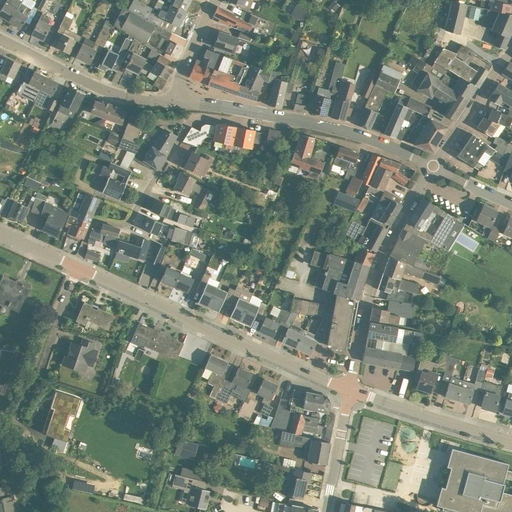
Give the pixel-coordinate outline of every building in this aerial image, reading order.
[(0,17),(9,23),(16,11),(20,4),(21,2),(17,0),(7,0),(5,4),(0,11),(0,17)] [(37,9),(41,0),(34,0),(32,6),(37,9)] [(41,0),(37,9),(44,12),(49,1),(49,0),(41,0)] [(172,0),(170,6),(185,13),(191,0),(172,0)] [(252,0),(256,1),(256,0),(229,0),(228,2),(249,10),(252,0)] [(511,5),(510,5),(489,1),(485,0),(480,0),(479,8),(487,10),(487,9),(491,10),(499,12),(511,14),(511,5)] [(135,1),(129,11),(160,28),(164,20),(178,27),(185,13),(170,6),(167,13),(159,9),(156,16),(153,14),(154,11),(135,1)] [(454,2),(452,2),(445,31),(459,35),(466,5),(463,4),(454,2)] [(20,4),(16,11),(9,23),(20,30),(27,18),(32,11),(20,4)] [(296,4),(291,15),(303,21),(308,10),(296,4)] [(123,7),(113,26),(134,39),(141,43),(145,46),(152,32),(160,36),(154,48),(156,49),(155,52),(160,55),(162,51),(177,59),(183,48),(168,40),(171,34),(160,28),(129,11),(123,7)] [(240,19),(227,12),(218,8),(213,16),(236,27),(235,30),(240,31),(251,35),(252,35),(262,38),(269,22),(249,15),(246,24),(238,22),(240,19)] [(511,14),(499,12),(491,10),(487,9),(487,10),(486,17),(494,18),(495,15),(497,15),(491,31),(508,38),(511,29),(511,14)] [(41,14),(35,26),(31,35),(43,41),(50,27),(47,25),(50,18),(41,14)] [(65,30),(60,39),(56,48),(68,54),(75,41),(78,43),(81,38),(68,31),(73,20),(65,16),(60,27),(65,30)] [(82,45),(80,49),(76,57),(89,64),(95,52),(97,49),(101,51),(109,34),(102,30),(95,43),(85,38),(82,45)] [(252,35),(251,35),(240,31),(237,40),(218,33),(214,46),(233,53),(238,40),(249,44),(252,35)] [(105,72),(107,68),(117,73),(129,49),(132,42),(124,38),(116,54),(107,49),(97,68),(105,72)] [(139,48),(141,43),(134,39),(132,42),(129,49),(134,52),(133,54),(126,68),(138,74),(146,58),(139,55),(142,49),(139,48)] [(446,67),(453,58),(456,54),(432,44),(423,57),(435,62),(446,67)] [(461,45),(456,54),(453,58),(465,66),(466,65),(473,53),(461,45)] [(147,58),(155,63),(153,67),(145,62),(142,66),(139,71),(145,75),(148,70),(158,76),(153,86),(160,90),(170,74),(171,74),(173,71),(165,66),(169,60),(160,55),(155,52),(151,50),(147,58)] [(207,85),(207,86),(214,70),(217,71),(223,56),(206,50),(203,57),(209,60),(206,66),(205,65),(205,64),(196,60),(194,65),(189,77),(201,83),(202,83),(203,84),(204,84),(207,85)] [(223,56),(217,71),(214,70),(207,86),(235,95),(239,86),(244,88),(252,71),(239,66),(233,84),(231,83),(233,77),(226,74),(232,59),(223,56)] [(408,64),(415,68),(427,74),(468,100),(476,87),(460,76),(455,83),(445,75),(449,69),(446,67),(435,62),(432,68),(422,61),(413,56),(408,64)] [(446,67),(449,69),(460,76),(476,87),(478,88),(488,72),(480,67),(480,68),(475,65),(472,69),(471,68),(470,68),(466,65),(465,66),(453,58),(446,67)] [(0,72),(0,79),(5,82),(7,76),(13,79),(19,65),(7,59),(0,73),(0,72)] [(316,96),(312,113),(311,113),(325,116),(329,100),(330,96),(336,98),(340,86),(341,81),(340,81),(345,65),(336,63),(327,91),(318,88),(316,96)] [(511,65),(508,63),(502,73),(511,79),(511,65)] [(254,67),(252,71),(244,88),(239,86),(235,95),(236,96),(256,101),(262,81),(274,84),(275,80),(274,80),(276,73),(254,67)] [(37,97),(46,78),(34,72),(27,87),(21,84),(16,94),(22,97),(25,91),(37,97)] [(379,72),(378,76),(374,85),(386,90),(393,93),(398,81),(379,72)] [(368,99),(374,85),(378,76),(369,73),(359,95),(368,99)] [(468,100),(427,74),(418,89),(431,97),(433,94),(450,104),(443,114),(409,98),(408,99),(400,96),(397,103),(408,108),(429,118),(448,127),(452,120),(454,121),(468,100)] [(48,103),(46,109),(52,112),(57,101),(51,99),(52,96),(53,96),(58,84),(46,78),(37,97),(48,103)] [(281,109),(283,99),(287,83),(275,80),(274,84),(268,106),(281,109)] [(341,81),(340,86),(336,98),(331,118),(344,122),(345,116),(351,117),(353,109),(347,108),(354,84),(341,81)] [(511,91),(499,83),(488,99),(498,104),(495,111),(511,117),(511,91)] [(374,85),(368,99),(364,107),(377,113),(386,90),(374,85)] [(58,111),(66,116),(69,109),(75,112),(83,96),(68,89),(58,111)] [(106,119),(111,106),(102,102),(101,104),(95,102),(91,113),(106,119)] [(395,138),(405,142),(411,131),(400,126),(403,120),(406,121),(411,110),(397,103),(384,135),(395,138)] [(293,112),(303,113),(306,107),(297,105),(294,105),(293,112)] [(121,124),(125,113),(118,111),(119,109),(111,106),(106,119),(121,124)] [(377,113),(364,107),(360,116),(356,125),(369,131),(377,113)] [(511,117),(495,111),(491,109),(487,120),(498,125),(511,130),(511,117)] [(36,118),(33,124),(41,128),(44,122),(36,118)] [(432,152),(448,127),(429,118),(414,145),(432,152)] [(477,128),(490,137),(498,125),(487,120),(483,118),(477,128)] [(122,138),(136,143),(141,127),(128,122),(122,138)] [(218,154),(231,158),(236,128),(217,125),(216,127),(205,125),(204,125),(203,126),(202,127),(201,127),(201,128),(200,132),(191,128),(182,142),(199,148),(202,141),(206,137),(213,138),(212,141),(221,144),(218,154)] [(236,128),(231,158),(247,163),(248,156),(241,155),(242,148),(251,149),(252,143),(263,145),(265,134),(254,132),(254,131),(236,128)] [(151,147),(153,148),(165,155),(176,137),(164,130),(158,140),(154,138),(149,146),(151,147)] [(269,130),(267,140),(265,147),(276,149),(280,132),(269,130)] [(111,131),(107,140),(117,144),(120,135),(111,131)] [(309,159),(315,139),(315,138),(300,136),(293,154),(309,159)] [(492,154),(506,164),(510,155),(511,151),(497,145),(494,150),(474,136),(459,158),(479,171),(492,154)] [(493,143),(497,145),(511,151),(511,150),(511,143),(495,137),(493,143)] [(149,165),(156,169),(165,155),(153,148),(151,147),(149,146),(144,143),(142,145),(136,143),(122,138),(118,148),(135,154),(134,157),(133,159),(147,168),(149,165)] [(356,171),(349,168),(351,162),(355,163),(358,154),(339,148),(333,166),(348,171),(344,182),(350,184),(353,177),(356,171)] [(205,159),(192,153),(184,167),(199,176),(204,167),(207,169),(212,160),(206,157),(205,159)] [(323,164),(309,159),(293,154),(289,164),(308,171),(306,177),(317,181),(323,164)] [(369,183),(380,158),(373,155),(369,164),(362,179),(369,183)] [(400,165),(381,158),(377,168),(390,173),(389,175),(392,177),(404,186),(408,179),(397,171),(400,165)] [(112,180),(118,166),(110,163),(107,169),(102,167),(99,175),(108,178),(102,193),(119,200),(126,185),(125,185),(112,180)] [(378,203),(385,207),(392,195),(384,191),(384,192),(382,191),(389,175),(390,173),(377,168),(370,185),(366,193),(380,199),(378,203)] [(127,170),(126,170),(123,176),(128,178),(131,172),(127,170)] [(204,211),(214,194),(194,183),(195,181),(181,173),(174,188),(188,195),(191,190),(198,194),(192,205),(204,211)] [(38,187),(40,180),(27,176),(25,183),(38,187)] [(338,192),(333,204),(354,213),(359,200),(354,198),(351,197),(352,195),(354,196),(355,195),(360,183),(360,182),(361,181),(360,181),(360,180),(353,177),(350,184),(348,188),(346,192),(346,195),(338,192)] [(69,215),(89,223),(99,199),(79,191),(71,210),(69,215)] [(392,195),(385,207),(382,211),(377,220),(389,226),(401,206),(401,205),(403,201),(396,197),(392,195)] [(28,209),(15,202),(6,198),(5,200),(3,199),(1,204),(7,207),(4,214),(22,222),(28,209)] [(40,215),(45,203),(45,201),(34,198),(30,212),(40,215)] [(362,198),(359,204),(355,210),(362,213),(368,200),(364,199),(362,198)] [(448,246),(443,243),(457,221),(458,221),(422,198),(413,211),(407,223),(403,230),(426,241),(443,249),(445,246),(448,247),(448,246)] [(171,206),(155,200),(150,211),(168,219),(184,225),(187,216),(175,212),(177,209),(171,207),(171,206)] [(40,215),(41,215),(48,219),(42,230),(57,237),(64,222),(68,214),(58,209),(45,203),(40,215)] [(490,227),(493,221),(497,212),(483,206),(480,211),(476,209),(471,219),(490,227)] [(89,223),(69,215),(66,223),(71,225),(67,234),(83,239),(89,223)] [(160,237),(182,244),(186,233),(169,228),(167,233),(159,230),(162,224),(146,217),(141,229),(157,236),(157,237),(158,237),(160,237)] [(511,238),(511,218),(509,218),(503,234),(511,238)] [(358,243),(366,247),(375,252),(387,230),(378,225),(369,221),(365,228),(350,220),(341,236),(358,243)] [(100,232),(92,229),(88,240),(88,244),(93,246),(95,241),(102,243),(106,232),(117,236),(119,229),(102,225),(100,232)] [(499,230),(492,226),(486,238),(494,242),(499,230)] [(249,227),(243,242),(250,244),(255,229),(249,227)] [(137,258),(143,260),(149,241),(137,238),(135,247),(119,241),(116,252),(137,258)] [(415,260),(421,249),(398,238),(389,255),(412,266),(413,267),(441,277),(445,270),(431,265),(430,267),(415,260)] [(149,262),(157,266),(165,247),(157,244),(149,262)] [(334,255),(340,257),(359,263),(369,266),(374,254),(359,248),(359,249),(354,247),(353,250),(348,248),(348,249),(338,246),(334,255)] [(96,262),(99,255),(87,250),(84,257),(96,262)] [(356,302),(358,302),(358,301),(369,266),(359,263),(340,257),(334,255),(328,254),(328,255),(314,251),(310,265),(327,270),(325,275),(319,273),(314,287),(332,293),(332,294),(336,295),(356,301),(356,302)] [(413,267),(412,266),(398,261),(389,257),(382,274),(399,279),(401,274),(406,275),(407,272),(438,284),(441,277),(413,267)] [(139,283),(149,286),(156,267),(146,263),(139,283)] [(161,280),(161,281),(174,287),(180,274),(160,265),(154,277),(161,280)] [(210,276),(204,273),(196,292),(201,294),(197,303),(208,308),(217,288),(206,283),(210,276)] [(180,274),(174,287),(187,293),(193,280),(180,274)] [(397,288),(399,279),(382,274),(374,299),(390,301),(414,305),(419,306),(420,295),(415,294),(397,288)] [(2,276),(0,281),(0,302),(7,306),(9,306),(17,310),(24,296),(27,298),(31,289),(23,286),(24,286),(2,276)] [(397,288),(415,294),(418,285),(399,279),(397,288)] [(227,293),(217,288),(208,308),(218,313),(222,304),(228,306),(235,291),(229,288),(227,293)] [(229,318),(239,323),(249,303),(251,298),(250,298),(248,302),(238,298),(241,293),(235,291),(228,306),(233,309),(229,318)] [(326,326),(323,344),(333,346),(332,348),(344,351),(345,348),(349,349),(357,305),(358,302),(356,302),(356,301),(336,295),(335,298),(334,302),(331,301),(330,306),(328,313),(326,326)] [(291,312),(299,314),(301,300),(293,299),(291,312)] [(299,314),(307,315),(309,302),(301,300),(299,314)] [(369,320),(398,326),(399,317),(412,319),(414,305),(390,301),(388,311),(372,308),(369,320)] [(114,316),(97,309),(96,311),(91,308),(92,306),(84,302),(75,321),(86,326),(89,319),(101,324),(99,327),(108,331),(114,316)] [(259,307),(249,303),(239,323),(250,327),(254,318),(260,321),(267,305),(261,302),(259,307)] [(307,315),(315,317),(318,303),(309,302),(307,315)] [(323,318),(324,312),(326,305),(318,303),(315,317),(323,318)] [(280,320),(286,323),(290,312),(280,310),(277,318),(273,316),(271,320),(266,318),(259,332),(272,338),(278,324),(280,320)] [(282,342),(296,349),(304,330),(292,325),(297,314),(290,312),(286,323),(291,325),(289,330),(288,330),(282,342)] [(139,323),(135,331),(148,337),(144,346),(168,358),(176,360),(183,344),(139,323)] [(422,333),(369,323),(366,336),(411,345),(413,337),(421,338),(422,333)] [(315,342),(323,344),(326,326),(322,325),(316,336),(304,330),(296,349),(309,355),(315,342)] [(65,357),(62,364),(64,364),(64,366),(84,373),(87,365),(92,367),(97,351),(92,350),(94,344),(83,340),(81,346),(71,343),(69,350),(67,356),(66,358),(65,357)] [(399,369),(401,356),(401,355),(378,351),(364,348),(362,362),(399,369)] [(0,394),(4,396),(14,353),(1,350),(0,355),(0,394)] [(436,368),(445,371),(448,361),(449,357),(450,354),(441,352),(436,368)] [(207,383),(213,386),(209,396),(215,399),(218,393),(219,394),(223,385),(228,375),(222,372),(227,363),(211,356),(205,368),(212,371),(207,383)] [(448,361),(445,371),(444,372),(452,374),(455,364),(458,365),(459,360),(449,357),(448,361)] [(229,388),(223,385),(219,394),(218,393),(215,399),(221,402),(224,396),(228,399),(230,395),(245,402),(250,390),(245,388),(248,382),(248,383),(249,381),(251,374),(238,368),(229,388)] [(475,381),(483,383),(483,382),(486,372),(479,370),(475,381)] [(427,375),(421,373),(416,388),(430,393),(436,374),(428,372),(427,375)] [(445,397),(457,401),(462,382),(450,378),(445,397)] [(264,404),(260,413),(267,416),(268,417),(273,408),(267,405),(270,400),(276,386),(263,380),(261,386),(260,386),(259,387),(260,388),(257,394),(264,397),(261,403),(264,404)] [(473,391),(472,391),(474,385),(462,382),(457,401),(469,404),(473,391)] [(483,382),(483,383),(480,391),(485,393),(481,408),(495,412),(501,387),(483,382)] [(271,429),(281,432),(329,443),(330,440),(332,428),(335,415),(327,413),(330,401),(327,397),(293,390),(291,402),(280,400),(274,418),(271,428),(271,429)] [(81,400),(55,392),(41,434),(67,442),(81,400)] [(511,393),(508,393),(502,414),(511,416),(511,393)] [(274,418),(269,416),(268,417),(267,416),(266,419),(260,417),(258,424),(271,428),(274,418)] [(330,443),(329,443),(281,432),(280,439),(292,441),(310,446),(307,462),(325,465),(330,443)] [(183,440),(183,443),(181,450),(194,454),(197,444),(183,440)] [(442,511),(443,508),(456,511),(511,511),(511,475),(505,474),(506,470),(508,464),(466,453),(451,449),(446,467),(450,468),(445,488),(441,487),(436,506),(442,508),(442,511)] [(270,464),(268,472),(287,477),(283,493),(289,495),(288,498),(293,500),(294,496),(302,498),(305,482),(308,483),(310,473),(270,464)] [(380,476),(350,467),(347,479),(377,487),(380,476)] [(179,476),(204,482),(206,474),(181,468),(179,476)] [(207,483),(208,483),(175,475),(172,487),(184,490),(192,492),(188,505),(188,506),(205,510),(207,500),(208,498),(210,491),(205,490),(207,483)] [(15,511),(13,497),(6,498),(4,487),(0,488),(0,511),(15,511)] [(317,511),(318,510),(278,503),(276,511),(317,511)] [(386,511),(345,503),(343,511),(386,511)]
